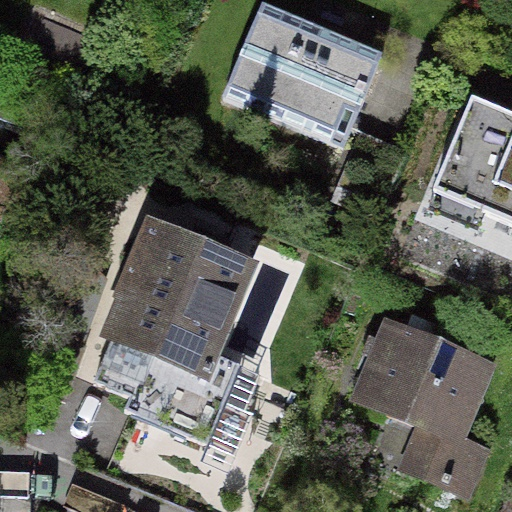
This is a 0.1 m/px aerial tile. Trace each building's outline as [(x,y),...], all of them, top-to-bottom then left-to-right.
[(343,151),(381,59),(323,34),(262,8),(223,100),(343,151)] [(511,118),(472,102),(433,194),(511,227),(511,118)] [(384,143),(360,133),(336,189),(384,209),(407,154),(384,143)] [(0,217),(20,170),(0,161),(0,217)] [(266,279),(152,234),(94,378),(153,401),(209,423),(266,279)] [(500,375),(378,324),(340,414),(374,429),(406,442),(387,488),(444,511),(468,511),(486,470),(464,460),(500,375)] [(511,511),(511,494),(503,511),(511,511)]
